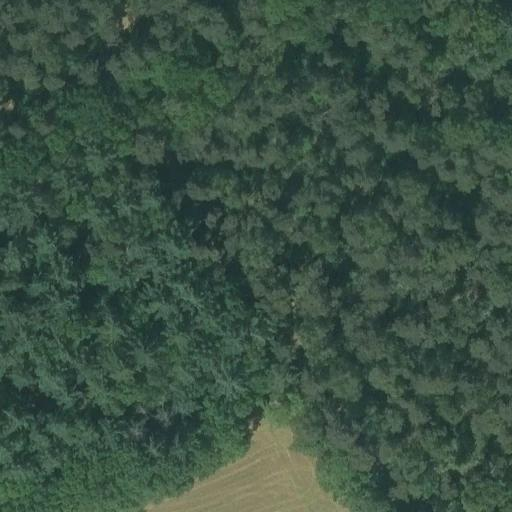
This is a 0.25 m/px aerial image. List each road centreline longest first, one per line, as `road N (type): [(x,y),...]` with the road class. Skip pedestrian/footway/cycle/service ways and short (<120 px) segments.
road 1 (track): [(107,163),(109,221),(130,280),(192,318)]
road 2 (track): [(0,341),(125,267)]
